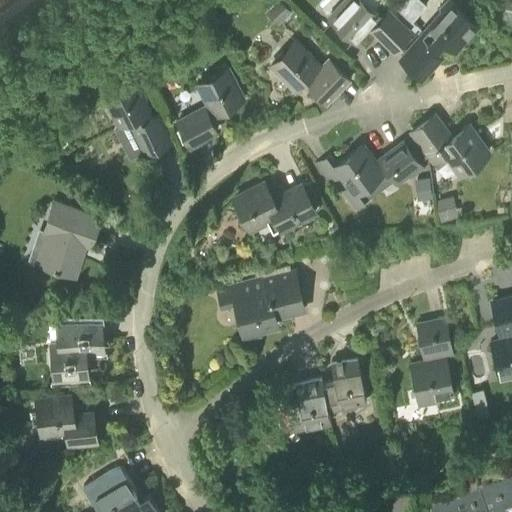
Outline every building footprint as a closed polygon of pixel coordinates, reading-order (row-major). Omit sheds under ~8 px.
[(274,0),(265,10),(279,23),(291,11),(279,0),(274,0)] [(344,0),(330,16),(355,39),(369,24),(394,48),(411,30),(410,30),(415,24),(394,4),(382,17),(363,0),(344,0)] [(401,56),(422,74),(442,52),(439,49),(446,41),(454,48),(478,23),(452,0),(446,0),(439,8),(443,11),(401,56)] [(326,99),(348,76),(330,58),(322,66),(296,39),(272,64),(296,88),(309,74),(317,82),(313,87),(326,99)] [(178,119),(190,142),(217,128),(209,114),(244,96),(228,66),(197,82),(209,103),(178,119)] [(130,119),(146,149),(169,136),(156,112),(153,114),(134,78),(104,94),(120,125),(130,119)] [(446,151),(461,172),(488,151),(468,123),(450,136),(433,113),(413,129),(435,159),(446,151)] [(420,162),(404,140),(376,161),(362,143),(335,164),(350,184),(343,189),(356,206),(365,200),(365,199),(393,177),(396,180),(420,162)] [(431,197),(428,176),(416,177),(419,199),(431,197)] [(317,212),(315,209),(302,183),(274,198),(265,181),(234,196),(250,227),(266,219),(272,231),(278,228),(280,231),(317,212)] [(458,213),(453,194),(435,199),(440,217),(458,213)] [(37,262),(76,275),(83,253),(80,251),(83,243),(90,245),(100,214),(53,199),(48,215),(52,217),(37,262)] [(334,238),(341,234),(337,225),(329,229),(332,235),(334,238)] [(303,304),(294,268),(232,284),(245,336),(261,332),(259,326),(277,321),(274,312),(303,304)] [(511,295),(493,300),(501,337),(492,339),(500,373),(511,370),(511,295)] [(412,363),(420,404),(436,400),(435,393),(452,389),(443,344),(450,342),(445,317),(418,323),(426,360),(412,363)] [(51,343),(54,377),(88,374),(86,349),(104,347),(102,321),(65,324),(67,341),(51,343)] [(335,378),(323,380),(322,380),(328,406),(366,398),(358,355),(331,361),(335,378)] [(322,380),(323,380),(322,375),(300,379),(301,383),(296,384),(299,397),(286,400),(291,426),(331,418),(328,406),(322,380)] [(66,428),(69,441),(97,437),(93,409),(81,411),(81,414),(74,415),(70,393),(36,398),(41,432),(66,428)] [(373,447),(387,437),(380,427),(366,437),(373,447)] [(84,485),(100,511),(160,511),(148,493),(140,498),(135,490),(137,488),(120,462),(84,485)] [(511,511),(511,483),(478,495),(479,498),(484,511),(511,511)] [(484,511),(479,498),(436,511),(484,511)]
